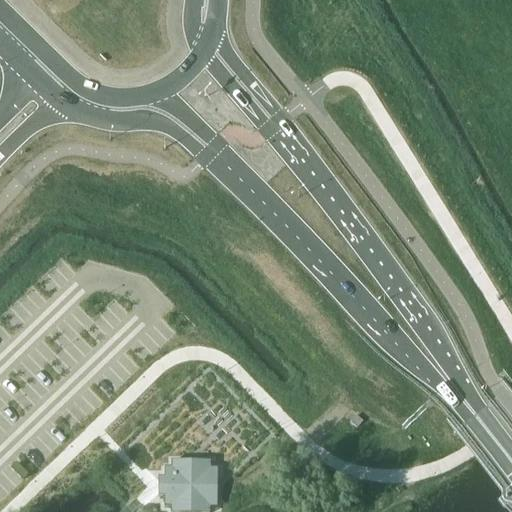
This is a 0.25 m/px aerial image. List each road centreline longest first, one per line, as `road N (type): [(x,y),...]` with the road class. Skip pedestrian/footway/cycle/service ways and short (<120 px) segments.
road 1 (secondary): [(214,150),(412,360),(453,387)]
road 2 (secondary): [(453,387),(436,343),(275,125)]
road 3 (secondary): [(59,100),(104,120),(165,124),(214,150)]
